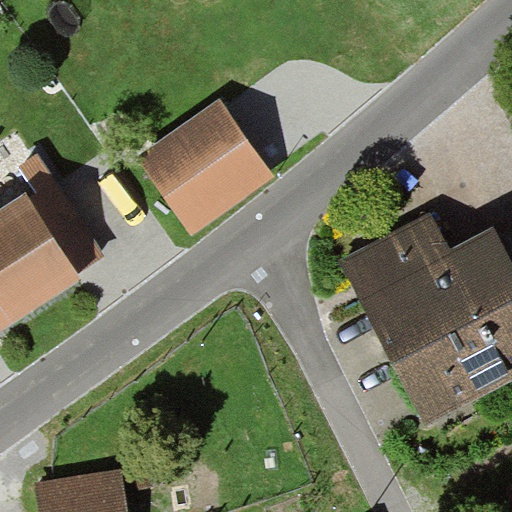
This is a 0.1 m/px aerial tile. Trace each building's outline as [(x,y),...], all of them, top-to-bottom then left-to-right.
[(140,162),(190,229),(269,170),(219,103),(140,162)] [(455,231),(483,218),(469,188),(441,202),(455,231)] [(0,331),(4,338),(88,279),(31,197),(0,218),(0,331)] [(429,404),(511,361),(511,236),(460,263),(434,215),(352,257),(376,303),(429,404)] [(126,511),(121,475),(42,488),(45,511),(126,511)]
